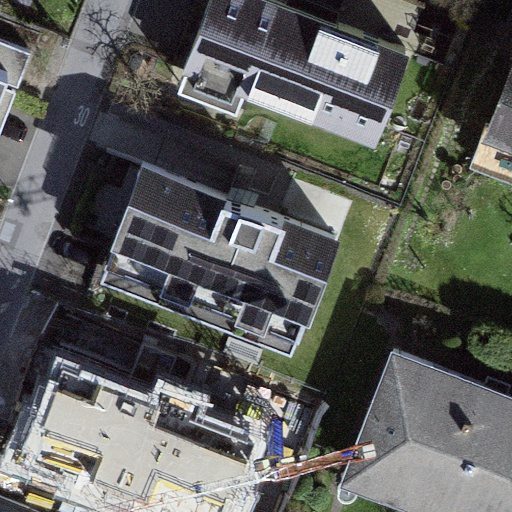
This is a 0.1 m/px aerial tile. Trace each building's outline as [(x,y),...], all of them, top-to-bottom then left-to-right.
[(289,0),(188,0),(166,63),(360,132),(394,37),(289,0)] [(511,18),(459,152),(511,172),(511,18)] [(0,127),(28,61),(0,49),(0,127)] [(326,230),(125,149),(82,255),(284,336),(326,230)] [(328,474),(430,511),(511,511),(511,388),(379,339),(328,474)] [(42,344),(4,454),(124,495),(135,463),(184,479),(211,401),(42,344)]
